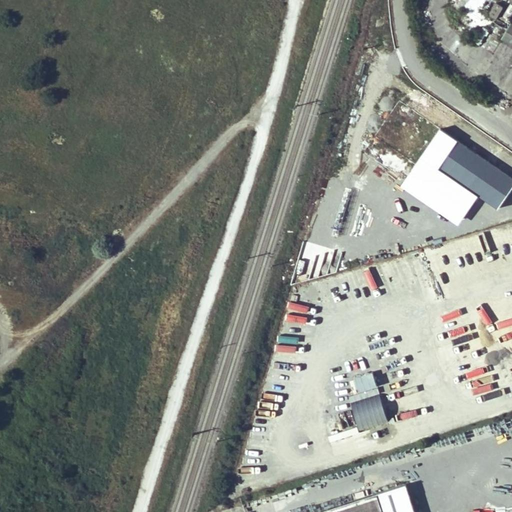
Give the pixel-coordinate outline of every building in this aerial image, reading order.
[(476,18),(480,11),(462,1),(461,2),(458,0),(451,0),(450,1),(458,6),(457,7),(476,18)] [(483,21),(491,26),(503,8),(496,3),(483,21)] [(511,44),(511,22),(501,39),(511,44)] [(511,188),(511,177),(455,139),(436,168),(488,202),(486,205),(496,212),(511,188)] [(319,278),(304,282),(306,289),(321,285),(319,278)] [(415,511),(407,485),(322,511),(415,511)]
